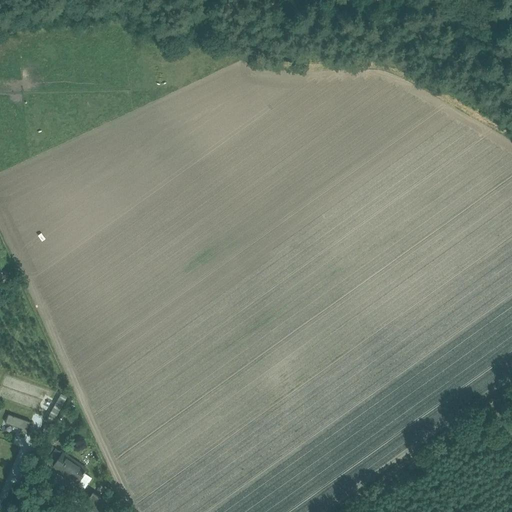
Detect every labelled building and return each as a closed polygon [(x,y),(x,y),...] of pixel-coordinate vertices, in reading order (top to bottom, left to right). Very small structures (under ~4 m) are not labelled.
[(9,271),(12,279),(18,277),(15,269),(9,271)] [(11,280),(0,290),(0,297),(14,283),(11,280)] [(47,421),(53,424),(67,398),(61,395),(47,421)] [(21,432),(27,434),(31,423),(9,415),(6,424),(22,429),(21,432)] [(54,448),(46,444),(41,453),(48,457),(54,448)] [(52,468),(85,489),(92,479),(85,475),(88,469),(63,452),(62,453),(55,449),(46,462),(53,467),(52,468)] [(101,511),(110,504),(93,493),(82,510),(84,511),(90,511),(91,511),(90,511),(101,511)] [(64,503),(72,507),(76,500),(68,496),(64,503)]
